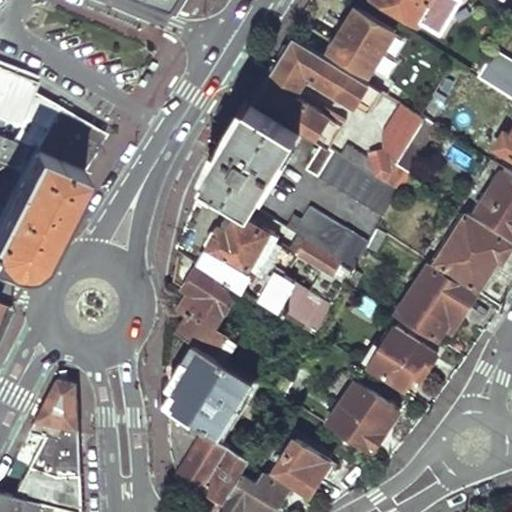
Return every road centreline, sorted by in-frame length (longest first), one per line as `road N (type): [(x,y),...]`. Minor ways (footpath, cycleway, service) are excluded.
road 1 (primary): [(142,511),(127,335)]
road 2 (primary): [(82,350),(102,391),(114,511)]
road 3 (primary): [(147,173),(224,50)]
road 4 (residential): [(111,0),(224,50)]
